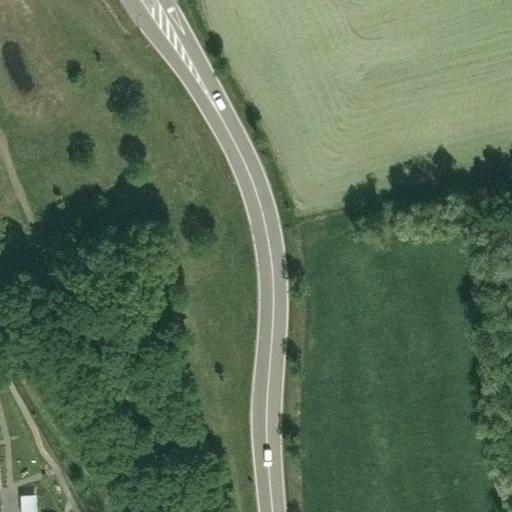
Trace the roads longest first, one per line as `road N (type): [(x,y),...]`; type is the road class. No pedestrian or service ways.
road 1 (primary): [(272,511),(263,431),(268,261),(243,163),(211,103)]
road 2 (primary): [(129,0),(211,103)]
